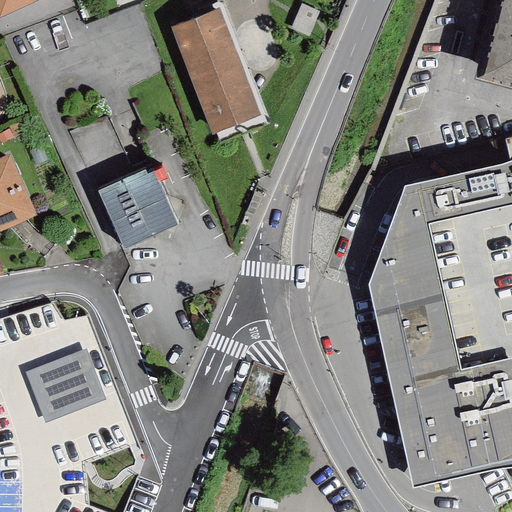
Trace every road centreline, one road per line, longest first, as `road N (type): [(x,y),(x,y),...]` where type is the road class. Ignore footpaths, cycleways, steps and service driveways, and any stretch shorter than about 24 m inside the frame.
road 1 (residential): [(185,453),(158,438),(91,288),(61,280),(0,289)]
road 2 (primary): [(290,320),(346,463),(369,500)]
road 3 (unclassified): [(185,453),(240,327),(290,320)]
road 4 (primary): [(373,0),(310,153)]
road 5 (primary): [(310,153),(283,209),(276,243),(282,273)]
road 6 (primary): [(310,153),(282,273)]
